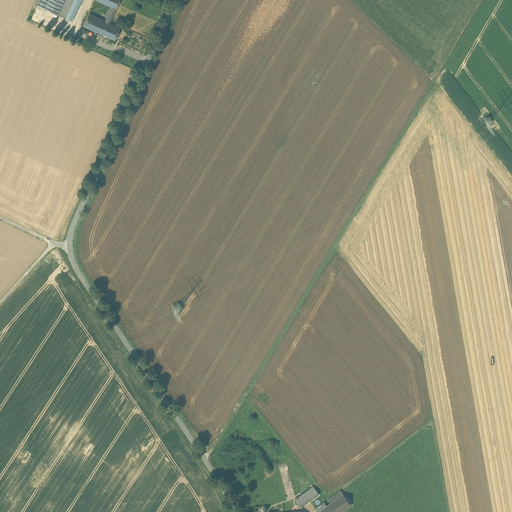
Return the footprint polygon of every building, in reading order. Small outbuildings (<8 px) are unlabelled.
[(39,0),(38,5),(45,8),(48,0),(39,0)] [(48,0),(45,8),(45,9),(59,15),(65,0),(48,0)] [(74,0),(65,0),(59,15),(66,18),(74,0)] [(74,0),(66,18),(72,21),(81,0),(74,0)] [(111,7),(116,9),(117,9),(120,0),(96,0),(111,7)] [(116,9),(111,7),(105,21),(110,23),(116,9)] [(110,23),(105,21),(89,14),(84,26),(103,35),(115,40),(121,28),(110,23)] [(313,486),(306,491),(312,499),(319,494),(313,486)] [(341,490),(328,500),(331,503),(343,494),(341,490)] [(306,491),(295,499),(301,507),(312,499),(306,491)] [(327,506),(318,511),(341,511),(351,505),(343,494),(331,503),(327,506)] [(324,502),(315,509),(316,511),(318,511),(327,506),(324,502)]
